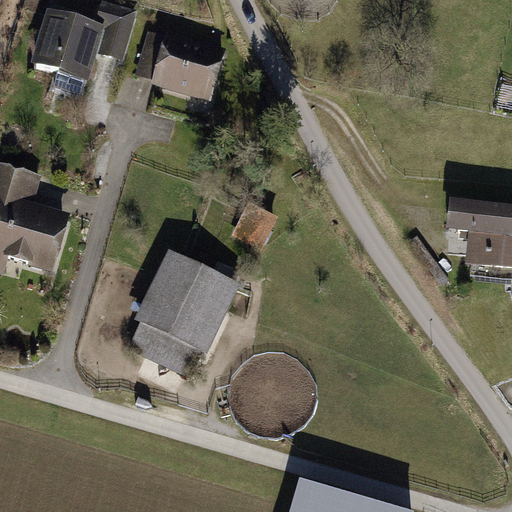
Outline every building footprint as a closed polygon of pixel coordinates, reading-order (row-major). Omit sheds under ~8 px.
[(90,35),(40,20),(25,73),(83,91),(92,60),(121,68),(135,21),(98,10),(90,35)] [(205,103),(220,54),(148,33),(134,82),(205,103)] [(37,182),(0,171),(0,276),(18,282),(22,271),(46,278),(63,221),(29,211),(37,182)] [(511,212),(440,206),(437,238),(461,240),(458,271),(511,275),(511,212)] [(274,225),(245,210),(230,238),(259,253),(274,225)] [(233,293),(162,259),(130,326),(136,329),(124,354),(189,385),(233,293)] [(295,508),(294,511),(394,511),(302,485),(295,508)]
